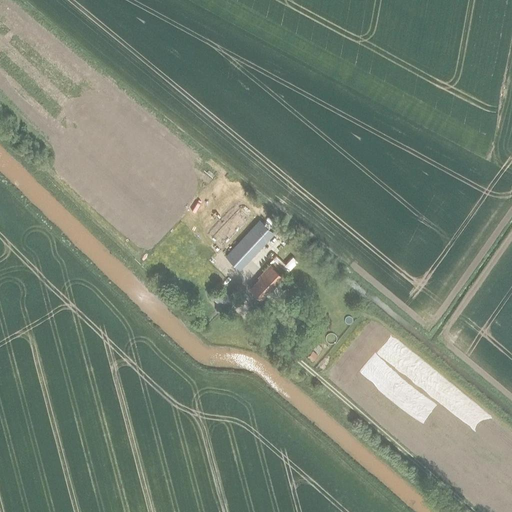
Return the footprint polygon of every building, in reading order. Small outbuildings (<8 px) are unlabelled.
[(259,223),(226,257),(240,270),(273,237),(275,235),(261,221),(259,223)] [(293,257),(282,268),(287,272),(297,262),(293,257)] [(259,279),(251,289),(261,299),(270,289),(272,291),(284,277),(270,265),(258,278),(259,279)] [(213,298),(225,308),(234,298),(222,287),(213,298)] [(312,352),(308,357),(313,362),(318,357),(312,352)]
